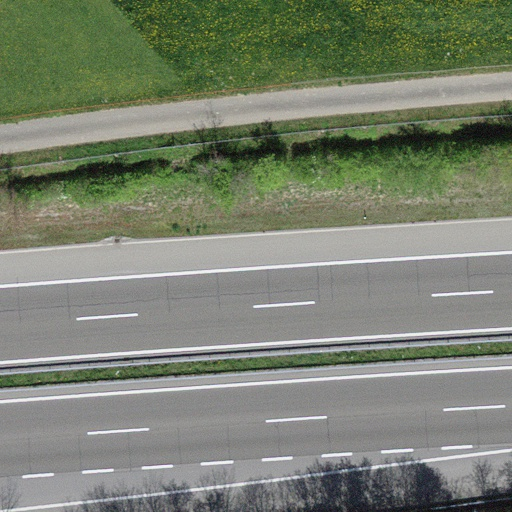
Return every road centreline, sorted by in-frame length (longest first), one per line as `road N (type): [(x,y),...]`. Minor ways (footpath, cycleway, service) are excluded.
road 1 (motorway): [(0,440),(511,405)]
road 2 (motorway): [(511,290),(0,325)]
